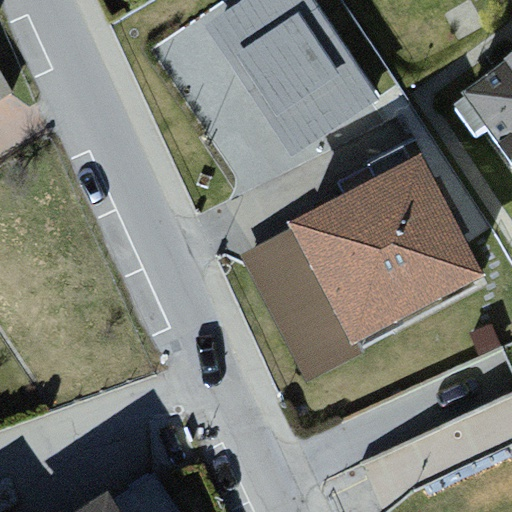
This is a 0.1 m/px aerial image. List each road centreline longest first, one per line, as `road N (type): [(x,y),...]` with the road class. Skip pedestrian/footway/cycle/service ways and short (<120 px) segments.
road 1 (unclassified): [(281,511),(54,0)]
road 2 (unknown): [(222,379),(0,463)]
